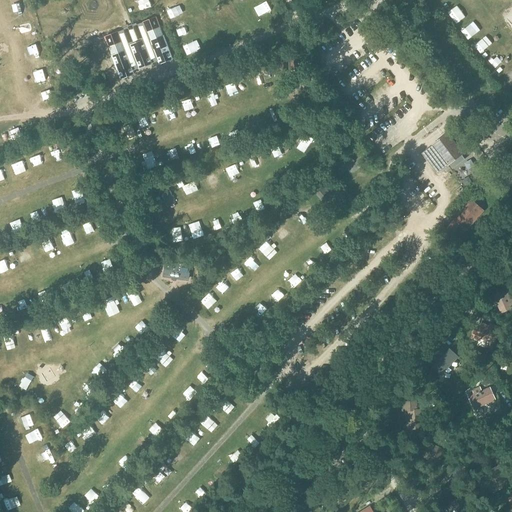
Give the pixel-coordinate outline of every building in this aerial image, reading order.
[(125,51),(133,71),(157,61),(150,42),(151,41),(163,36),(164,36),(156,16),(104,37),(111,56),(112,56),(125,51)] [(150,42),(157,61),(159,65),(173,59),(164,36),(163,36),(151,41),(150,42)] [(112,56),(111,56),(120,80),(134,74),(133,71),(125,51),(112,56)] [(307,97),(314,105),(320,100),(313,92),(307,97)] [(294,103),(301,111),(307,107),(301,98),(294,103)] [(432,145),(438,152),(448,165),(464,152),(462,150),(460,151),(447,134),(432,145)] [(336,174),(354,162),(349,155),(331,167),(336,174)] [(472,200),(450,226),(461,235),(483,209),(472,200)] [(189,281),(190,273),(189,273),(190,265),(165,261),(163,277),(189,281)] [(510,313),(511,312),(511,298),(508,290),(493,296),(501,314),(509,310),(510,313)] [(481,323),(479,330),(475,328),(471,339),(480,342),(481,340),(495,345),(500,331),(481,323)] [(455,340),(442,352),(457,368),(470,357),(455,340)] [(474,410),(496,401),(490,387),(482,391),(480,387),(472,390),(474,394),(468,396),(474,410)] [(407,430),(422,429),(421,408),(417,409),(417,400),(401,401),(402,412),(405,411),(405,421),(406,421),(407,430)] [(435,446),(427,442),(421,457),(439,465),(446,450),(436,445),(435,446)] [(501,476),(496,466),(482,473),(492,493),(509,484),(504,474),(501,476)] [(449,511),(467,511),(455,498),(445,508),(449,511)]
